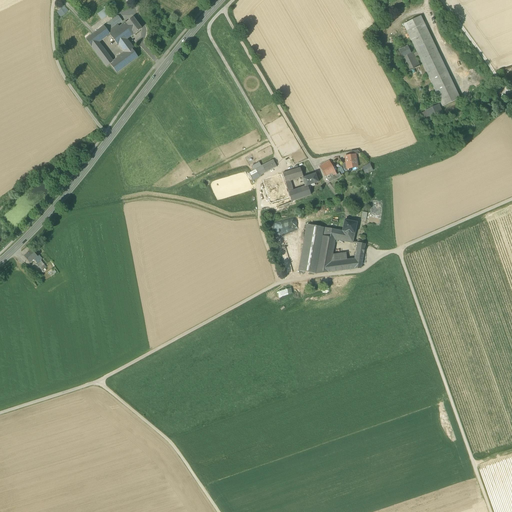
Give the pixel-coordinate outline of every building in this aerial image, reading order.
[(114,2),(106,7),(109,11),(117,5),(114,2)] [(61,18),(69,11),(63,4),(59,7),(60,9),(56,12),(61,18)] [(97,14),(101,19),(110,13),(106,8),(97,14)] [(118,46),(125,53),(131,48),(132,49),(133,48),(127,39),(126,40),(124,37),(126,36),(119,28),(120,28),(117,25),(121,22),(117,16),(113,19),(117,24),(108,31),(104,26),(95,32),(102,40),(106,36),(107,37),(110,35),(118,46)] [(403,25),(442,107),(459,98),(420,17),(403,25)] [(124,37),(126,40),(127,39),(141,29),(133,18),(120,28),(119,28),(126,36),(124,37)] [(113,19),(104,26),(108,31),(117,24),(113,19)] [(98,42),(102,40),(95,32),(92,34),(98,42)] [(106,67),(110,64),(113,62),(98,42),(92,34),(86,39),(106,67)] [(400,59),(407,73),(420,67),(409,45),(398,50),(398,51),(396,52),(399,59),(400,59)] [(138,57),(132,49),(131,48),(125,53),(113,62),(110,64),(117,73),(138,57)] [(419,114),(424,124),(443,115),(438,105),(425,111),(425,112),(419,114)] [(345,163),(346,168),(357,166),(355,155),(352,155),(344,157),(345,163)] [(265,164),(269,171),(277,167),(273,160),(265,164)] [(319,166),(325,176),(334,171),(329,161),(319,166)] [(255,170),(261,167),(259,162),(251,166),(253,171),(255,170)] [(269,171),(265,164),(261,167),(255,170),(259,176),(269,171)] [(362,168),(365,174),(373,170),(370,164),(362,168)] [(290,171),(293,180),(303,176),(300,168),(290,171)] [(252,178),(253,181),(259,177),(259,176),(255,170),(253,171),(249,173),(252,178)] [(325,176),(327,180),(337,175),(336,175),(334,171),(325,176)] [(339,173),(336,175),(337,175),(327,180),(329,183),(341,177),(339,173)] [(271,205),(290,198),(282,174),(263,180),(271,205)] [(304,187),(305,190),(308,189),(308,188),(315,186),(314,184),(318,182),(315,174),(302,178),(305,186),(304,187)] [(293,191),(288,192),(290,199),(291,202),(310,195),(308,189),(305,190),(304,187),(293,191)] [(342,231),(354,234),(357,223),(344,220),(342,231)] [(315,274),(316,274),(323,236),(324,228),(307,225),(299,271),(315,274)] [(324,228),(323,236),(330,237),(332,229),(324,228)] [(342,231),(332,229),(330,237),(323,236),(316,274),(361,268),(362,260),(355,258),(355,260),(348,261),(330,263),(331,253),(332,248),(334,239),(353,243),(353,238),(354,234),(342,231)] [(357,248),(364,249),(365,244),(362,244),(363,240),(361,239),(357,239),(356,243),(358,244),(357,248)] [(24,256),(29,263),(34,259),(37,257),(36,256),(31,250),(24,256)] [(356,251),(355,258),(362,260),(363,253),(356,251)] [(346,252),(331,253),(330,263),(348,261),(346,252)] [(46,267),(41,261),(38,264),(36,265),(42,271),(45,269),(46,267)] [(272,301),(252,315),(256,319),(275,306),(272,301)] [(477,511),(485,511),(481,499),(474,501),(477,511)]
